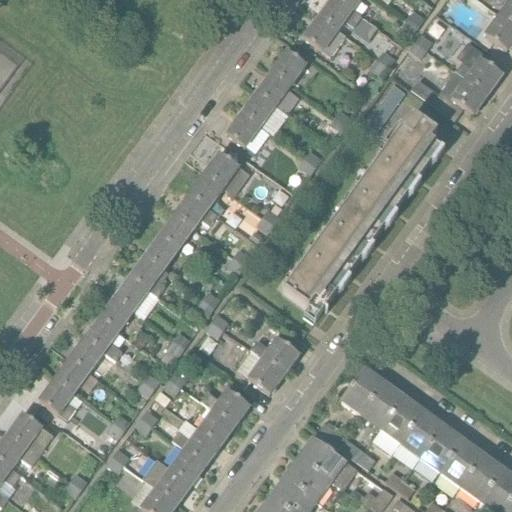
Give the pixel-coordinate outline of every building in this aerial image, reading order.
[(333,0),(333,1),(352,14),(362,0),(333,0)] [(353,32),(361,22),(361,21),(352,14),(333,1),(318,22),(337,36),(344,25),(353,32)] [(511,2),(499,20),(511,29),(511,2)] [(406,23),(418,31),(425,23),(413,14),(406,23)] [(511,47),(511,29),(499,20),(485,40),(506,56),(511,47)] [(337,36),(318,22),(303,43),(322,56),(337,36)] [(412,40),(418,31),(406,23),(400,31),(412,40)] [(414,46),(426,55),(433,47),(421,38),(414,46)] [(420,63),(426,55),(414,46),(408,55),(420,63)] [(455,75),(487,99),(501,79),(481,64),(484,59),(467,47),(456,63),(462,66),(455,75)] [(271,76),(291,90),(306,69),(287,55),(271,76)] [(376,64),(389,73),(395,64),(383,55),(376,64)] [(382,81),(389,73),(376,64),(370,72),(382,81)] [(455,75),(431,109),(454,125),(463,113),(473,119),(487,99),(455,75)] [(256,97),(275,111),(291,90),(271,76),(256,97)] [(419,85),(415,93),(433,104),(438,96),(419,85)] [(394,89),(366,128),(377,136),(405,97),(394,89)] [(241,118),(260,132),(275,111),(256,97),(241,118)] [(334,122),(346,131),(352,122),(340,114),(334,122)] [(260,132),(241,118),(226,139),(245,153),(260,132)] [(385,154),(411,173),(436,137),(411,119),(385,154)] [(339,139),(346,131),(334,122),(328,131),(339,139)] [(360,190),(385,208),(411,173),(385,154),(360,190)] [(304,163),(316,172),(322,163),(310,155),(304,163)] [(204,179),(224,192),(239,172),(219,158),(204,179)] [(298,172),(310,180),(316,172),(304,163),(298,172)] [(189,199),(209,213),(224,192),(204,179),(189,199)] [(334,225),(359,243),(385,208),(360,190),(334,225)] [(193,234),(200,224),(209,231),(217,220),(208,213),(209,213),(189,199),(174,220),(193,234)] [(262,222),(274,230),(280,222),(268,213),(262,222)] [(159,241),(178,254),(193,234),(174,220),(159,241)] [(268,239),(274,230),(262,222),(256,230),(268,239)] [(308,260),(334,279),(359,243),(334,225),(308,260)] [(144,261),(163,276),(178,254),(159,241),(144,261)] [(232,262),(244,271),(250,262),(239,254),(232,262)] [(308,260),(283,296),(308,314),(334,279),(308,260)] [(129,282),(149,295),(158,302),(166,292),(156,285),(163,276),(144,261),(129,282)] [(238,279),(244,271),(232,262),(226,271),(238,279)] [(114,302),(133,316),(149,295),(129,282),(114,302)] [(202,304),(214,312),(220,304),(208,295),(202,304)] [(99,323),(118,337),(133,316),(114,302),(99,323)] [(208,321),(214,312),(202,304),(196,312),(208,321)] [(211,326),(223,335),(229,327),(217,318),(211,326)] [(122,356),(110,348),(118,337),(99,323),(84,344),(103,357),(104,357),(115,366),(122,356)] [(217,343),(223,335),(211,326),(205,335),(217,343)] [(173,344),(185,353),(190,345),(179,336),(173,344)] [(250,355),(253,356),(284,379),(299,359),(277,343),(269,354),(257,345),(250,355)] [(69,364),(88,378),(103,357),(84,344),(69,364)] [(177,360),(179,361),(185,353),(173,344),(167,353),(158,366),(168,373),(177,360)] [(253,401),(259,392),(269,399),(284,379),(253,356),(238,376),(241,378),(234,387),(253,401)] [(54,385),(73,399),(88,378),(69,364),(54,385)] [(187,384),(186,384),(190,377),(183,372),(178,378),(175,376),(169,384),(180,393),(187,384)] [(340,405),(360,420),(384,387),(364,372),(340,405)] [(142,386),(154,394),(160,386),(148,378),(142,386)] [(174,401),(180,393),(169,384),(163,392),(174,401)] [(75,414),(67,408),(73,399),(54,385),(39,405),(67,426),(75,414)] [(148,403),(154,394),(142,386),(136,394),(148,403)] [(360,420),(380,434),(404,401),(384,387),(360,420)] [(201,406),(212,415),(235,431),(249,411),(227,395),(219,406),(207,397),(201,406)] [(380,434),(400,449),(424,416),(404,401),(380,434)] [(141,423),(152,431),(162,418),(152,408),(141,423)] [(198,434),(220,451),(235,431),(212,415),(198,434)] [(400,449),(420,463),(444,430),(424,416),(400,449)] [(44,452),(32,444),(41,431),(22,418),(7,439),(38,461),(44,452)] [(113,427),(124,435),(130,427),(119,419),(113,427)] [(146,440),(152,431),(141,423),(134,432),(146,440)] [(118,444),(124,435),(113,427),(106,435),(118,444)] [(339,454),(346,444),(324,427),(317,437),(339,454)] [(420,463),(439,478),(464,445),(444,430),(420,463)] [(206,470),(220,451),(198,434),(191,445),(178,436),(172,445),(184,454),(206,470)] [(31,471),(38,461),(7,439),(0,448),(0,465),(11,473),(19,462),(31,471)] [(331,487),(342,495),(357,474),(313,442),(298,462),(331,487)] [(357,466),(364,457),(346,444),(339,454),(357,466)] [(439,478),(459,492),(484,459),(464,445),(439,478)] [(112,462),(124,470),(130,462),(118,453),(112,462)] [(169,474),(191,490),(206,470),(184,454),(169,474)] [(357,466),(368,474),(375,465),(364,457),(357,466)] [(459,492),(479,507),(504,474),(484,459),(459,492)] [(118,478),(124,470),(112,462),(106,470),(118,478)] [(317,506),(331,487),(298,462),(284,482),(317,506)] [(0,488),(3,484),(12,491),(20,480),(11,473),(0,465),(0,488)] [(155,494),(177,510),(191,490),(169,474),(155,494)] [(479,507),(486,511),(505,511),(511,503),(511,479),(504,474),(479,507)] [(385,487),(396,495),(403,485),(392,477),(385,487)] [(69,486),(81,495),(87,486),(75,478),(69,486)] [(269,502),(282,511),(312,511),(317,506),(284,482),(269,502)] [(408,503),(415,493),(413,492),(415,490),(409,485),(407,488),(403,485),(396,495),(408,503)] [(75,503),(81,495),(69,486),(63,494),(75,503)] [(367,511),(383,511),(393,500),(383,493),(377,500),(368,494),(364,500),(354,492),(349,499),(367,511)] [(175,511),(177,510),(155,494),(141,511),(175,511)] [(282,511),(269,502),(261,511),(282,511)] [(409,511),(397,503),(390,511),(409,511)]
